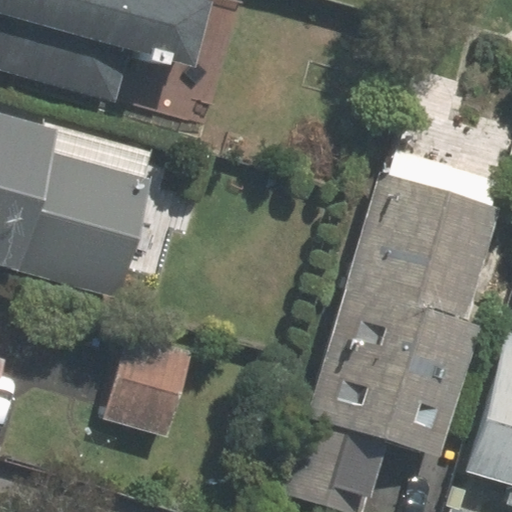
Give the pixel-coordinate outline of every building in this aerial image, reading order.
[(181,0),(0,0),(0,73),(148,116),(181,0)] [(0,248),(127,281),(159,155),(0,114),(0,248)] [(500,200),(368,162),(275,477),(365,503),(384,436),(427,449),(500,200)] [(198,338),(133,317),(101,416),(165,437),(198,338)] [(511,320),(507,320),(461,486),(511,499),(511,320)] [(0,410),(17,350),(0,344),(0,410)]
